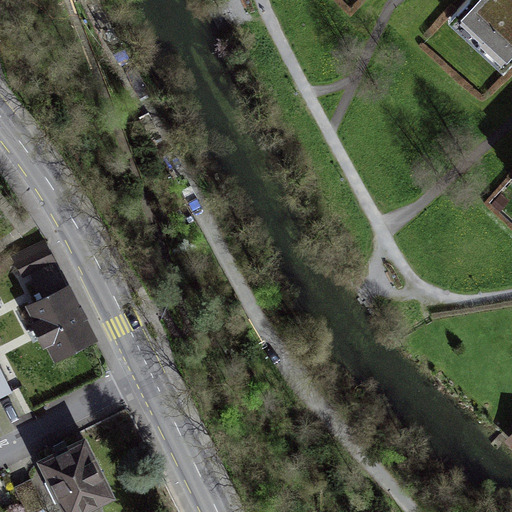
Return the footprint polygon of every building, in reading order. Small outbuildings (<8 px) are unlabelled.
[(501,73),(511,60),(511,0),(469,0),(447,24),(501,73)] [(44,240),(14,256),(24,274),(54,259),(44,240)] [(53,354),(91,337),(65,280),(27,296),(53,354)] [(0,364),(0,395),(13,389),(0,364)] [(39,458),(66,510),(110,488),(83,436),(39,458)]
